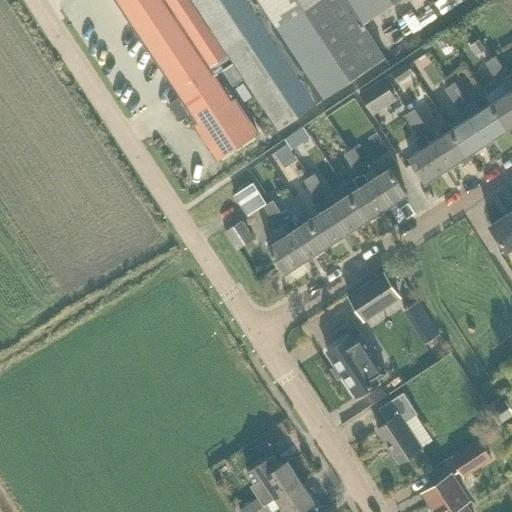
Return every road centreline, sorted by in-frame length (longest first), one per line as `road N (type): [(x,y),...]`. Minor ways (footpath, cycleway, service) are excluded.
road 1 (unclassified): [(257,335),(33,0)]
road 2 (residential): [(257,335),(511,171)]
road 3 (unclassified): [(373,511),(257,335)]
